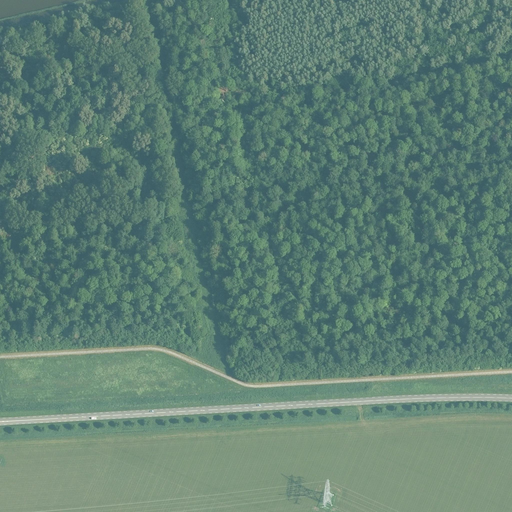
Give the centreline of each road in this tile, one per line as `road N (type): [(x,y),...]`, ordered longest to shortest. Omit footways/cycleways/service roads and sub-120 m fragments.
road 1 (primary): [(29,419),(511,398)]
road 2 (track): [(162,316),(199,351),(206,337),(180,229),(184,192),(148,3)]
road 3 (track): [(0,255),(211,211)]
